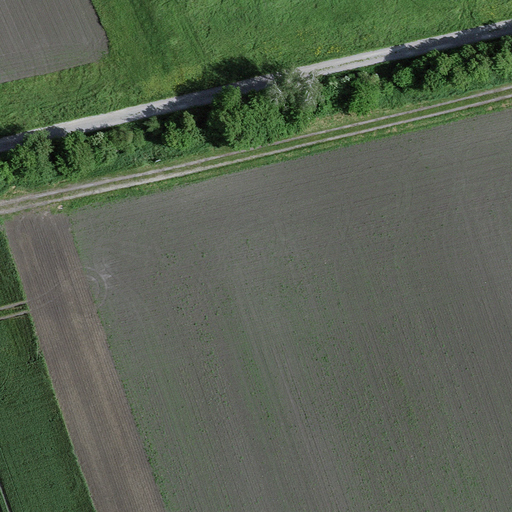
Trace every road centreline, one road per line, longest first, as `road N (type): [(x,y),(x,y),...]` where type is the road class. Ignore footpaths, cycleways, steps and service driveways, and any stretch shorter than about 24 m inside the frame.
road 1 (track): [(0,215),(511,92)]
road 2 (track): [(511,23),(0,145)]
